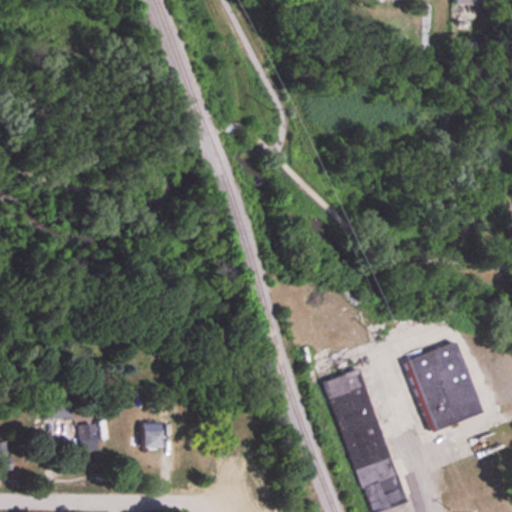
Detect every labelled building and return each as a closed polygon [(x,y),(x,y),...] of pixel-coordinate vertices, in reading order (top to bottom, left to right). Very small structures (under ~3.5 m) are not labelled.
[(426,433),(473,415),(445,342),(398,360),(426,433)] [(358,369),(323,380),(365,511),(377,511),(401,504),(358,369)] [(66,400),(41,400),(41,418),(66,418),(66,400)] [(137,448),(157,448),(157,422),(137,422),(137,448)] [(94,424),(76,424),(76,448),(94,448),(94,424)]
